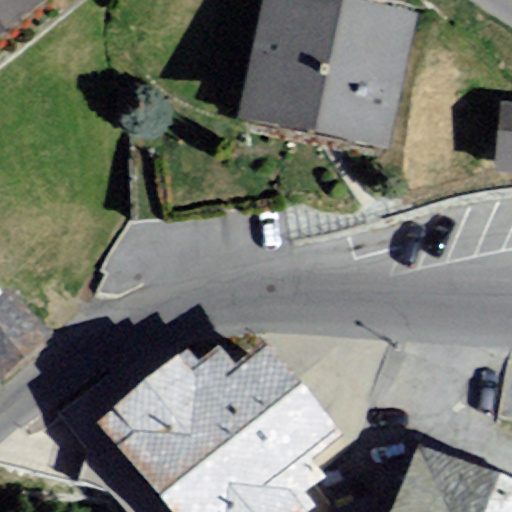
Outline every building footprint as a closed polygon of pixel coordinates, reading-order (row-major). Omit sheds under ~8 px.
[(57,0),(0,0),(0,55),(64,8),(57,0)] [(411,25),(271,0),(264,0),(239,135),(386,162),(411,25)] [(511,113),(501,112),(497,179),(511,180),(511,113)] [(8,311),(0,316),(0,396),(46,363),(8,311)] [(327,492),(314,477),(344,452),(264,357),(233,383),(216,363),(195,381),(185,369),(97,442),(154,511),(303,511),(327,492)] [(511,511),(511,497),(426,465),(408,511),(511,511)]
